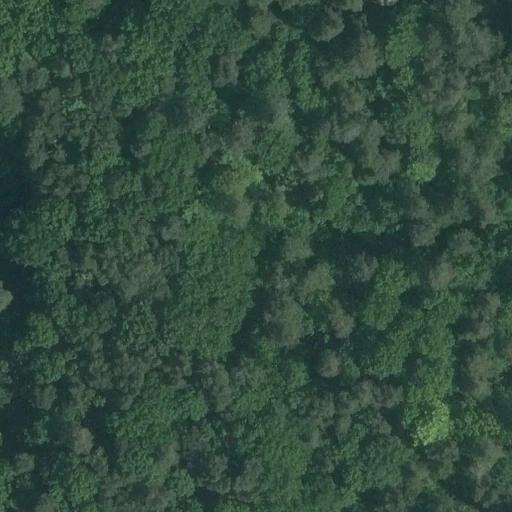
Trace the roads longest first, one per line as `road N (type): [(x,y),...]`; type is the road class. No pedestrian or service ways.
road 1 (track): [(123,0),(284,511)]
road 2 (track): [(330,511),(511,353)]
